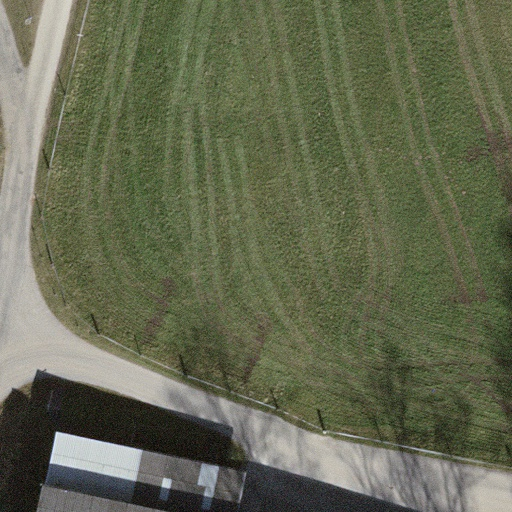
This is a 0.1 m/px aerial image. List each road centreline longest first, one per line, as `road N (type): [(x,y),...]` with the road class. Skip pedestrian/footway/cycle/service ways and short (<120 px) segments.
road 1 (track): [(0,329),(312,457),(506,511)]
road 2 (unclassified): [(0,42),(30,131),(0,288)]
road 3 (track): [(61,0),(30,131)]
